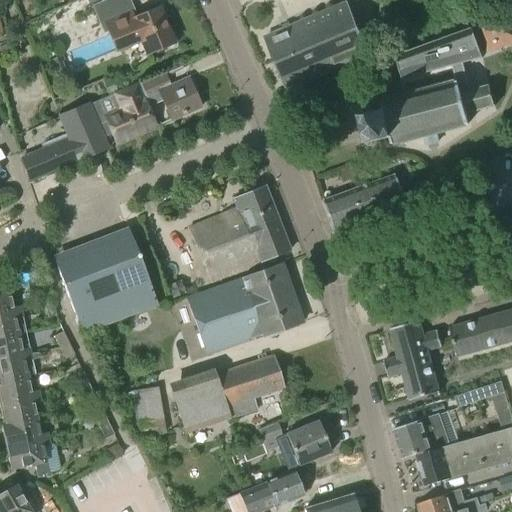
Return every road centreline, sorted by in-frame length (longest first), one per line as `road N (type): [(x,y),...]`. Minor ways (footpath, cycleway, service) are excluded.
road 1 (tertiary): [(395,511),(338,318),(338,273)]
road 2 (residential): [(57,215),(268,125)]
road 3 (residential): [(511,213),(338,273)]
road 4 (tertiary): [(338,273),(315,243),(268,125)]
road 5 (tertiary): [(268,125),(216,0)]
